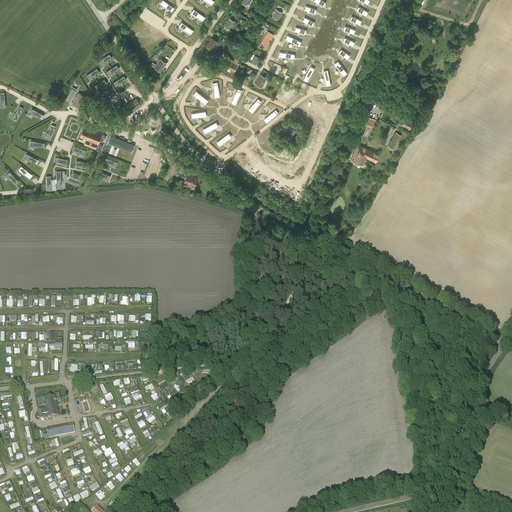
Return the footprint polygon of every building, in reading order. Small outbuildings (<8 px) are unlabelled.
[(162,0),(157,0),(157,2),(162,5),(169,10),(171,6),(162,0)] [(315,13),(316,9),(305,5),(304,9),(315,13)] [(279,6),(277,10),(273,17),(278,20),(282,13),(281,12),(283,9),(279,6)] [(368,12),(357,6),(355,10),(366,16),(368,12)] [(192,8),(189,12),(195,16),(195,15),(201,20),(204,16),(192,8)] [(361,21),(351,16),(349,20),(360,25),(361,21)] [(312,26),(314,22),(304,17),(302,20),(312,26)] [(228,23),(225,27),(229,29),(234,22),(229,19),(227,22),(228,23)] [(183,24),(180,27),(185,31),(192,36),(194,32),(183,24)] [(355,30),(344,26),(342,30),(353,34),(355,30)] [(402,44),(406,46),(413,30),(408,29),(402,44)] [(264,44),(268,47),(270,42),(269,42),(270,40),(271,40),(272,38),(267,35),(266,37),(264,36),(263,39),(266,40),(264,44)] [(299,45),(301,42),(290,36),(287,35),(285,39),(287,40),(294,43),(299,45)] [(354,42),(343,37),(342,41),(353,46),(354,42)] [(212,38),(207,45),(212,49),(215,44),(217,46),(219,43),(217,41),(212,38)] [(350,56),(340,49),(337,52),(347,59),(350,56)] [(108,53),(97,60),(100,64),(104,62),(106,64),(108,62),(107,60),(111,57),(108,53)] [(255,56),(251,63),(256,66),(260,58),(255,56)] [(166,64),(167,64),(161,60),(155,68),(160,72),(166,64)] [(225,66),(234,71),(237,66),(238,63),(234,61),(232,64),(228,61),(225,66)] [(337,61),(334,63),(337,67),(337,68),(343,76),(346,73),(337,61)] [(115,64),(105,71),(107,75),(111,72),(113,75),(116,73),(114,70),(118,68),(115,64)] [(314,68),(311,66),(308,71),(307,70),(302,79),(306,81),(314,68)] [(96,68),(85,75),(88,79),(92,76),(93,78),(96,77),(95,74),(99,72),(96,68)] [(123,75),(112,82),(115,86),(119,83),(120,85),(123,84),(122,81),(126,79),(123,75)] [(256,84),(255,83),(255,84),(261,87),(266,78),(260,75),(256,84)] [(103,79),(93,86),(95,90),(99,87),(101,89),(104,87),(102,85),(106,83),(103,79)] [(73,86),(66,99),(69,101),(77,89),(73,86)] [(235,105),(241,92),(237,90),(233,98),(234,98),(232,103),(235,104),(235,105)] [(197,92),(195,96),(201,101),(205,104),(208,101),(197,92)] [(72,103),(74,104),(75,103),(81,107),(86,97),(78,93),(72,103)] [(136,99),(120,110),(124,117),(141,105),(136,99)] [(252,113),(260,103),(256,100),(252,106),(249,110),(252,112),(252,113)] [(12,119),(16,121),(23,109),(19,106),(15,113),(12,119)] [(42,119),(44,115),(31,108),(29,113),(34,115),(42,119)] [(266,123),(277,114),(274,110),(268,116),(264,119),(266,122),(266,123)] [(376,120),(364,115),(356,133),(362,136),(367,125),(373,127),(376,120)] [(413,123),(406,119),(402,125),(410,129),(413,123)] [(216,122),(204,128),(206,132),(213,129),(213,128),(218,126),(216,123),(216,122)] [(46,138),(50,139),(56,126),(51,125),(48,132),(46,138)] [(84,126),(80,137),(86,139),(84,145),(95,149),(102,132),(84,126)] [(395,132),(388,146),(393,149),(401,135),(395,132)] [(217,141),(220,145),(227,140),(227,139),(231,136),(229,134),(229,133),(217,141)] [(107,143),(131,152),(134,145),(110,135),(107,143)] [(379,154),(357,144),(350,159),(363,165),(366,158),(375,162),(379,154)] [(84,155),(86,151),(81,148),(80,148),(74,146),(72,150),(77,152),(76,154),(79,156),(80,153),(84,155)] [(36,164),(39,160),(26,153),(24,158),(28,160),(29,160),(36,164)] [(66,168),(68,160),(55,157),(54,162),(61,163),(61,164),(63,164),(63,167),(66,168)] [(117,167),(119,163),(107,158),(105,163),(109,164),(109,167),(112,168),(113,165),(117,167)] [(83,168),(87,169),(88,169),(89,164),(83,163),(82,163),(76,162),(75,166),(80,167),(79,170),(82,171),(83,168)] [(32,175),(21,166),(18,170),(23,174),(23,173),(29,178),(32,175)] [(15,185),(19,182),(9,171),(5,175),(9,179),(9,178),(15,185)] [(109,180),(111,176),(99,171),(97,176),(102,177),(101,180),(104,181),(105,178),(109,180)] [(83,178),(73,174),(71,178),(78,180),(78,181),(80,181),(79,184),(80,185),(81,185),(82,185),(85,178),(84,178),(83,178)] [(189,184),(194,186),(197,178),(191,176),(191,175),(187,174),(184,182),(188,184),(189,184)] [(9,300),(7,300),(7,307),(13,307),(13,300),(17,300),(17,296),(9,296),(9,300)] [(28,299),(28,306),(34,306),(34,300),(39,300),(39,296),(33,296),(33,299),(28,299)] [(121,306),(129,305),(128,297),(122,297),(123,301),(120,301),(121,306)] [(36,322),(38,322),(38,314),(35,314),(35,316),(31,316),(31,322),(28,322),(28,325),(36,325),(36,322)] [(17,322),(17,326),(27,326),(27,315),(21,315),(21,322),(17,322)] [(157,385),(164,380),(162,376),(154,380),(157,385)] [(159,387),(165,396),(168,394),(164,389),(167,387),(165,383),(159,387)] [(188,394),(198,386),(195,383),(186,390),(188,394)] [(37,409),(38,412),(38,414),(38,415),(37,415),(37,418),(38,418),(39,418),(39,419),(58,415),(55,400),(60,399),(59,393),(54,394),(54,396),(44,398),(46,408),(37,409)] [(104,395),(106,402),(113,399),(111,393),(104,395)] [(158,405),(160,408),(169,403),(167,400),(158,405)] [(170,402),(176,409),(179,407),(173,400),(170,402)] [(141,413),(134,417),(137,423),(144,419),(141,413)] [(149,424),(156,419),(152,414),(145,419),(149,424)] [(137,424),(140,429),(146,425),(142,420),(137,424)] [(73,424),(40,430),(41,439),(55,437),(55,436),(74,433),(73,424)] [(128,438),(130,444),(137,441),(135,436),(128,438)] [(50,447),(59,445),(57,439),(51,440),(51,443),(49,444),(50,447)] [(99,448),(94,451),(96,457),(102,454),(99,448)] [(110,452),(112,451),(110,448),(104,450),(108,461),(114,459),(112,454),(110,455),(110,452)] [(28,451),(30,457),(41,454),(39,449),(28,451)] [(48,464),(55,461),(53,456),(46,458),(48,464)] [(84,458),(82,459),(81,456),(78,457),(81,465),(86,463),(84,458)] [(38,461),(40,466),(47,464),(44,458),(38,461)] [(66,461),(68,467),(74,464),(72,458),(66,461)] [(117,462),(111,465),(114,470),(120,468),(117,462)] [(28,466),(21,468),(24,474),(30,471),(28,466)] [(73,476),(80,473),(78,468),(71,471),(73,476)] [(43,474),(45,479),(51,477),(49,471),(43,474)] [(76,483),(78,488),(85,486),(83,480),(76,483)] [(59,483),(62,489),(68,486),(65,481),(59,483)] [(93,492),(100,487),(96,482),(89,486),(93,492)] [(31,489),(34,495),(40,492),(38,486),(31,489)] [(83,499),(89,496),(86,491),(80,494),(83,499)] [(31,494),(25,496),(28,502),(33,499),(31,494)] [(73,497),(76,503),(82,500),(79,494),(73,497)] [(66,499),(60,501),(63,508),(69,505),(66,499)]
